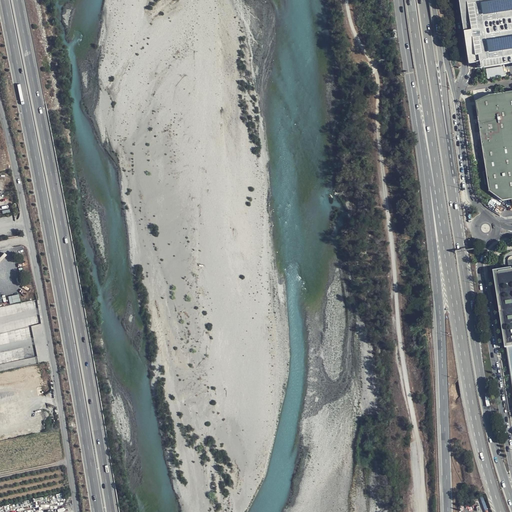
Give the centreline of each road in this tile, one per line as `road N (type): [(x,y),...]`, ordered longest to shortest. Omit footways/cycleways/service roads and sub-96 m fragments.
road 1 (track): [(424,511),(395,319),(378,80),(346,0)]
road 2 (trunk): [(111,511),(17,0)]
road 3 (trunk): [(4,0),(97,511)]
road 4 (unclassified): [(0,106),(76,511)]
road 5 (motorway): [(419,141),(441,342),(448,511)]
road 6 (primary): [(442,217),(465,364),(501,511)]
road 7 (primary): [(511,499),(483,393),(454,218)]
road 8 (tertiary): [(511,468),(481,292),(483,239)]
road 9 (primary): [(454,218),(422,0)]
road 10 (primary): [(410,0),(442,217)]
road 11 (tertiary): [(489,220),(469,193),(455,90),(439,43)]
road 12 (primary): [(454,218),(439,43)]
road 13 (primary): [(397,0),(419,141)]
